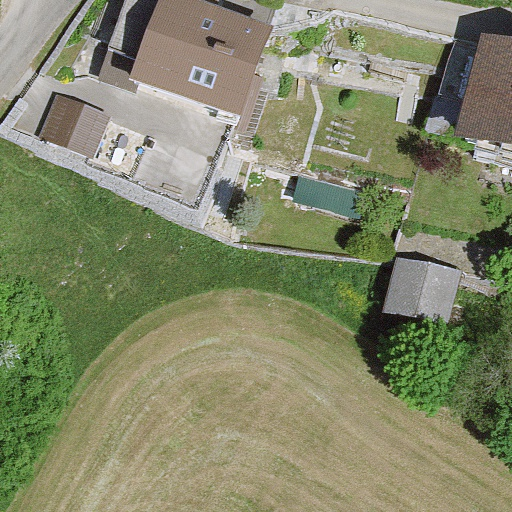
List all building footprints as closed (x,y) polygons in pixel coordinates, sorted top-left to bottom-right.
[(274,31),(182,0),(123,0),(97,78),(232,125),(241,128),(274,31)] [(511,47),(484,40),(468,103),(435,95),(425,133),(457,141),(455,150),(511,165),(511,47)] [(92,166),(110,124),(57,102),(39,144),(92,166)] [(304,178),(297,199),(359,218),(366,197),(304,178)] [(460,273),(401,260),(390,316),(448,328),(460,273)]
